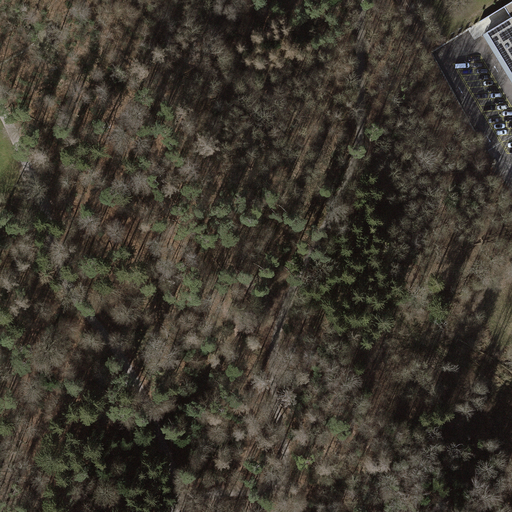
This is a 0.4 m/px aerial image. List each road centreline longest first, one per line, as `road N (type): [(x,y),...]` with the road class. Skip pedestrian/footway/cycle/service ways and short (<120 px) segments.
road 1 (track): [(365,0),(356,158),(275,338),(271,378),(287,490)]
road 2 (unclassified): [(0,109),(176,511)]
